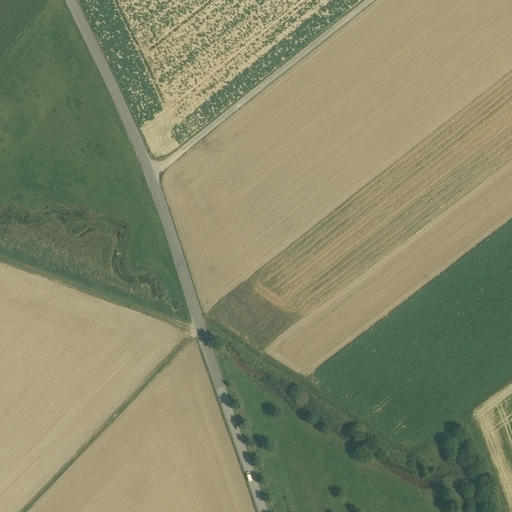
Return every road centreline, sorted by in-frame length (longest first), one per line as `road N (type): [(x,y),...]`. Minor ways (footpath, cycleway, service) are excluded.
road 1 (tertiary): [(69,0),(151,174),(264,511)]
road 2 (track): [(22,511),(202,331),(0,258)]
road 3 (track): [(511,388),(416,463),(196,312)]
road 4 (track): [(151,174),(370,0)]
